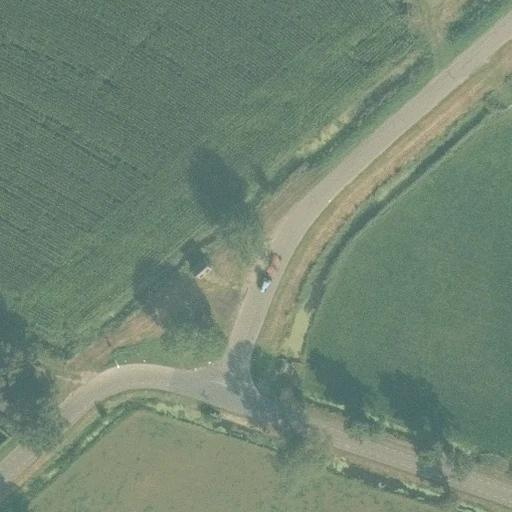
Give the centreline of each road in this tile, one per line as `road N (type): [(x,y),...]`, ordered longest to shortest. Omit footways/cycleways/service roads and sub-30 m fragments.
road 1 (tertiary): [(224,389),(289,230),(511,23)]
road 2 (tertiary): [(511,492),(224,389)]
road 3 (tertiary): [(0,473),(82,396),(122,371),(163,371),(224,389)]
